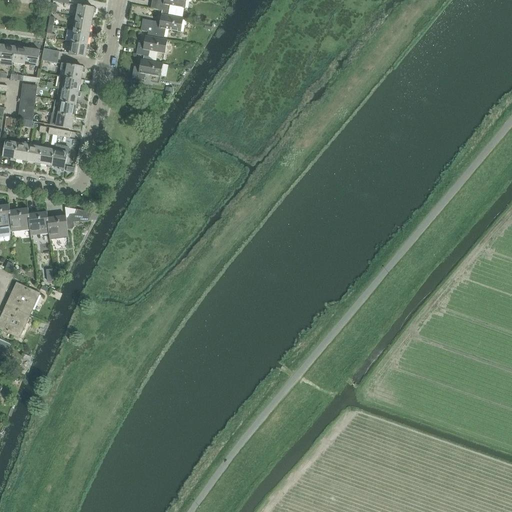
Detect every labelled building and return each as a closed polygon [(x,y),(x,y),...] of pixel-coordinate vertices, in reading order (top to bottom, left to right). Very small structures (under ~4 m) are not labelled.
[(152,0),(152,7),(153,9),(167,11),(170,11),(171,5),(186,8),(187,0),(152,0)] [(97,9),(79,5),(76,18),(92,21),(94,13),(96,13),(97,9)] [(161,23),(143,19),(141,30),(151,32),(159,34),(158,39),(164,40),(166,29),(181,32),(184,19),(174,17),(174,15),(170,11),(167,11),(166,16),(162,15),(161,23)] [(74,30),(90,33),(92,25),(94,26),(95,21),(92,21),(76,18),(74,30)] [(72,42),(88,45),(89,37),(92,38),(93,33),(90,33),(74,30),(72,42)] [(137,54),(147,56),(149,57),(149,56),(150,51),(166,53),(168,40),(164,40),(158,39),(159,34),(151,32),(150,37),(146,36),(145,44),(139,43),(137,54)] [(88,45),(72,42),(70,55),(86,58),(87,50),(89,50),(90,45),(88,45)] [(1,61),(13,63),(15,47),(7,46),(8,43),(3,43),(3,45),(1,61)] [(13,63),(25,65),(28,49),(27,49),(20,48),(20,45),(15,45),(15,47),(13,63)] [(28,49),(25,65),(38,67),(40,50),(32,49),(32,47),(28,46),(27,49),(28,49)] [(43,55),(59,58),(60,52),(44,49),(43,55)] [(59,58),(43,55),(42,61),(58,64),(59,58)] [(147,56),(146,61),(142,60),(140,68),(135,66),(132,78),(145,80),(146,74),(161,77),(164,64),(154,62),(154,60),(149,56),(149,57),(147,56)] [(67,71),(65,77),(81,80),(83,72),(85,73),(86,68),(64,64),(63,70),(67,71)] [(81,80),(65,77),(63,89),(79,92),(81,85),(83,85),(84,81),(81,80)] [(79,92),(63,89),(61,101),(77,104),(78,97),(81,97),(82,93),(79,92)] [(59,114),(75,117),(76,109),(78,109),(79,105),(77,104),(61,101),(59,114)] [(75,117),(59,114),(56,126),(72,129),(74,121),(76,122),(77,117),(75,117)] [(7,117),(5,133),(11,134),(13,118),(7,117)] [(50,128),(49,134),(58,136),(59,130),(50,128)] [(59,130),(58,136),(71,139),(72,132),(59,130)] [(16,161),(16,159),(19,143),(7,141),(4,157),(12,158),(11,161),(16,161)] [(19,143),(16,159),(24,161),(23,163),(28,164),(28,161),(31,145),(19,143)] [(44,148),(31,145),(28,161),(36,163),(35,165),(40,166),(40,164),(44,148)] [(56,150),(44,148),(40,164),(48,165),(48,168),(52,168),(53,166),(56,150)] [(56,150),(53,166),(60,168),(60,170),(65,171),(68,152),(56,150)] [(0,227),(12,227),(10,211),(11,211),(10,205),(0,206),(0,227)] [(13,232),(31,230),(29,215),(30,215),(29,209),(11,211),(10,211),(12,227),(13,232)] [(67,216),(49,218),(50,234),(50,240),(69,238),(68,227),(71,227),(74,222),(90,222),(93,214),(86,212),(78,211),(76,215),(71,216),(69,220),(67,219),(67,216)] [(32,236),(50,234),(48,218),(49,218),(48,213),(30,215),(29,215),(31,230),(32,236)] [(8,262),(6,268),(14,272),(14,265),(8,262)] [(7,306),(29,316),(39,294),(17,284),(7,306)] [(29,316),(7,306),(0,320),(0,328),(20,337),(29,316)]
